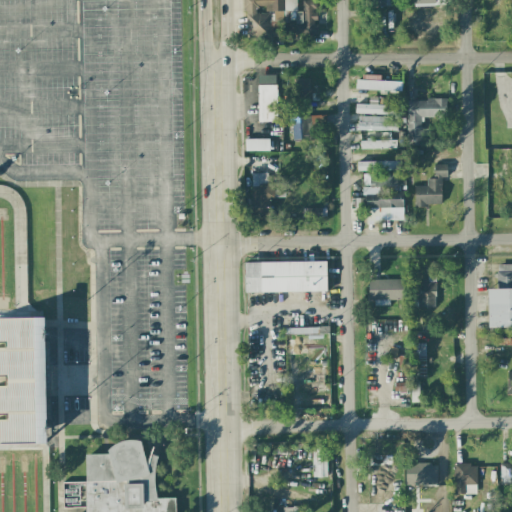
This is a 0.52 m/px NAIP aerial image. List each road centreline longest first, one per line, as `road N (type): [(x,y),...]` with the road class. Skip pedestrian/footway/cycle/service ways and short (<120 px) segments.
road 1 (residential): [(344,0),(354,511)]
road 2 (tertiary): [(215,63),(225,511)]
road 3 (residential): [(466,0),(471,423)]
road 4 (residential): [(511,56),(215,63)]
road 5 (residential): [(511,235),(222,240)]
road 6 (residential): [(511,422),(223,424)]
